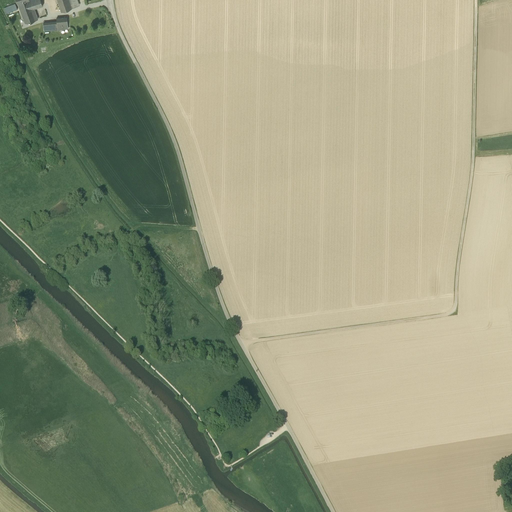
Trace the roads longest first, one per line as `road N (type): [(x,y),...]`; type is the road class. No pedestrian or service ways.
road 1 (track): [(241,343),(454,312),(472,164),(476,0)]
road 2 (unclassified): [(111,0),(177,148),(231,327),(286,426)]
road 3 (track): [(116,405),(0,446)]
